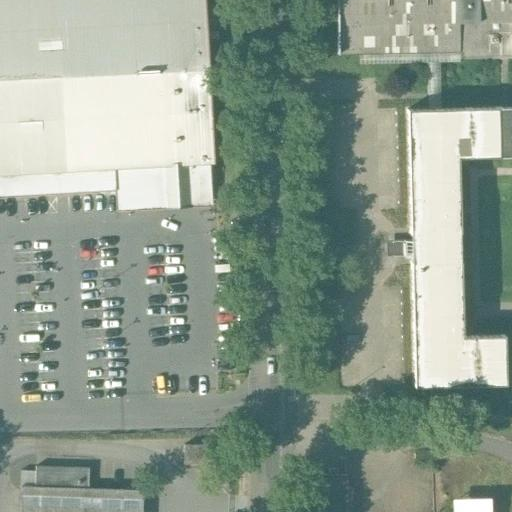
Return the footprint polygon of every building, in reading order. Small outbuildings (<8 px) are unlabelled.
[(0,0),(0,197),(138,189),(211,185),(209,163),(213,163),(204,0),(0,0)] [(376,0),(336,0),(337,54),(339,54),(339,53),(378,52),(376,0)] [(511,0),(376,0),(378,52),(511,49),(511,0)] [(511,106),(498,107),(407,110),(410,240),(403,240),(404,256),(410,256),(414,387),(505,384),(504,335),(462,336),(458,158),(511,156),(511,106)] [(20,511),(139,511),(140,491),(94,490),(87,490),(88,468),(36,466),(35,488),(22,487),(20,511)] [(345,511),(344,474),(336,475),(336,469),(325,469),(325,475),(315,475),(316,511),(345,511)]
